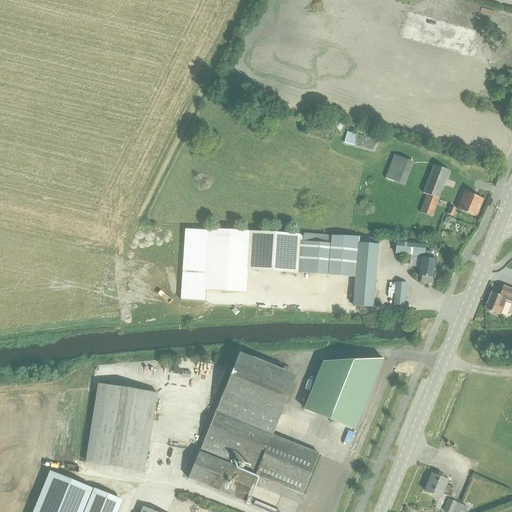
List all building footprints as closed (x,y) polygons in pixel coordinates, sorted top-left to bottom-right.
[(375,141),(346,132),(345,137),(344,142),(372,151),(375,141)] [(396,151),(386,176),(406,183),(415,159),(396,151)] [(428,181),(423,195),(427,197),(421,213),(432,217),(449,171),(434,166),(428,181)] [(476,218),(483,200),(465,192),(458,210),(476,218)] [(456,210),(450,207),(447,214),(453,217),(456,210)] [(246,290),(247,269),(249,232),(184,228),(179,299),(204,301),(205,287),(246,290)] [(249,232),(247,269),(297,272),(299,234),(249,232)] [(327,275),(331,236),(304,233),(300,272),(327,275)] [(327,275),(355,277),(358,244),(359,238),(331,236),(327,275)] [(424,257),(425,244),(397,241),(395,254),(424,257)] [(358,244),(355,277),(352,306),(372,308),(378,246),(358,244)] [(421,282),(433,284),(433,278),(434,278),(437,261),(419,258),(417,275),(421,276),(421,282)] [(404,305),(406,284),(395,283),(393,306),(404,305)] [(483,309),(499,316),(505,301),(510,304),(511,302),(511,289),(503,286),(499,296),(490,292),(483,309)] [(322,363),(305,407),(353,426),(379,359),(322,363)] [(216,413),(272,436),(289,393),(233,371),(216,413)] [(143,472),(157,393),(100,384),(86,463),(143,472)] [(364,415),(374,417),(379,399),(369,397),(364,415)] [(216,413),(200,454),(257,476),(304,495),(320,454),(272,436),(216,413)] [(364,430),(370,431),(373,420),(367,418),(364,430)] [(256,479),(257,476),(200,454),(190,480),(246,503),(253,485),(258,487),(260,481),(256,479)] [(346,470),(338,480),(344,484),(351,474),(346,470)] [(34,511),(118,511),(122,504),(51,474),(34,511)] [(445,486),(447,481),(443,479),(443,477),(437,474),(436,477),(430,474),(426,484),(427,484),(424,492),(440,498),(441,495),(449,498),(453,489),(445,486)] [(458,511),(461,506),(448,501),(443,511),(458,511)]
